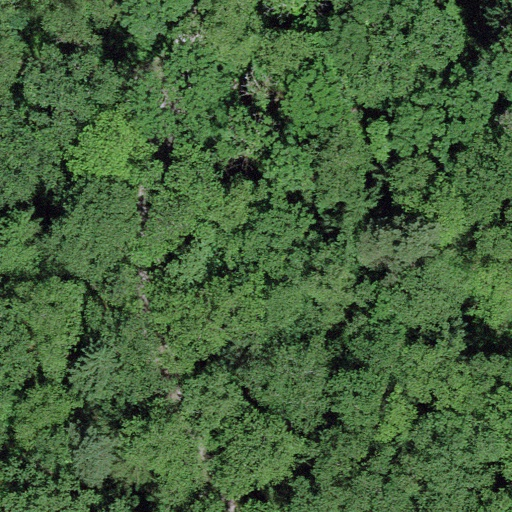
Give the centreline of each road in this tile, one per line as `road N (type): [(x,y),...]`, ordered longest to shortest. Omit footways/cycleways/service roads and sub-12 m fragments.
road 1 (track): [(365,511),(266,403),(176,86),(205,0)]
road 2 (track): [(0,57),(176,86),(511,94)]
